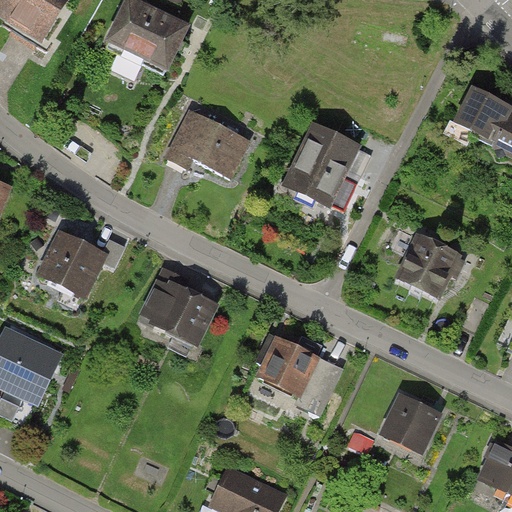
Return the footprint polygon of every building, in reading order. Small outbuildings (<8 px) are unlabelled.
[(1,0),(0,3),(0,19),(43,46),(72,0),(1,0)] [(128,2),(106,49),(170,79),(192,31),(128,2)] [(411,37),(384,29),(380,41),(408,49),(411,37)] [(511,110),(473,92),(454,132),(471,140),(470,142),(493,152),(491,155),(496,158),(499,165),(506,163),(511,165),(511,110)] [(254,146),(190,114),(165,164),(190,177),(195,167),(234,186),(254,146)] [(364,151),(314,128),(287,186),(283,187),(280,191),(280,196),(283,200),(313,217),(317,210),(332,216),(351,175),(362,180),(372,158),(362,154),(364,151)] [(0,188),(0,232),(15,194),(0,188)] [(88,307),(111,259),(61,236),(38,283),(88,307)] [(463,260),(417,239),(395,285),(442,307),(463,260)] [(150,332),(200,356),(222,311),(181,291),(185,283),(164,273),(141,322),(152,327),(150,332)] [(494,306),(476,298),(461,329),(478,338),(494,306)] [(65,360),(6,333),(0,346),(0,396),(40,415),(65,360)] [(345,374),(277,343),(258,385),(299,404),(296,411),(322,423),(345,374)] [(445,420),(402,399),(381,442),(424,463),(445,420)] [(511,451),(497,445),(495,449),(492,448),(485,462),(489,464),(478,487),(511,503),(511,451)] [(363,471),(345,463),(337,480),(355,488),(363,471)] [(282,511),(289,498),(229,470),(210,510),(214,511),(282,511)]
